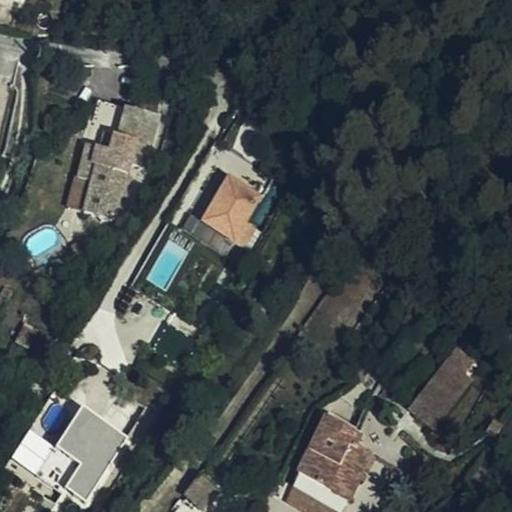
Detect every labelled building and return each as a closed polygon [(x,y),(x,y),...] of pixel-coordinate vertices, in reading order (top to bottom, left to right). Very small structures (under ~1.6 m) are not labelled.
[(123,121),(126,110),(98,103),(95,115),(123,121)] [(121,176),(123,177),(127,165),(145,170),(157,118),(126,110),(123,121),(95,115),(77,181),(90,185),(83,215),(110,222),(121,176)] [(249,224),(264,196),(228,177),(202,225),(249,250),(260,230),(249,224)] [(90,185),(77,181),(70,211),(83,215),(90,185)] [(95,253),(89,243),(73,251),(78,261),(95,253)] [(0,336),(14,343),(23,326),(5,317),(0,327),(0,336)] [(23,326),(14,343),(28,350),(37,333),(23,326)] [(460,355),(412,417),(413,417),(433,433),(471,383),(465,378),(474,366),(460,355)] [(75,414),(78,404),(51,397),(48,407),(75,414)] [(29,431),(12,462),(88,505),(127,436),(79,409),(58,447),(29,431)] [(326,423),(293,490),(337,511),(342,511),(359,481),(370,459),(357,452),(362,440),(326,423)] [(370,459),(359,481),(365,484),(376,462),(370,459)] [(202,511),(203,511),(219,494),(200,477),(188,490),(189,500),(202,511)] [(337,511),(293,490),(285,506),(296,511),(337,511)]
